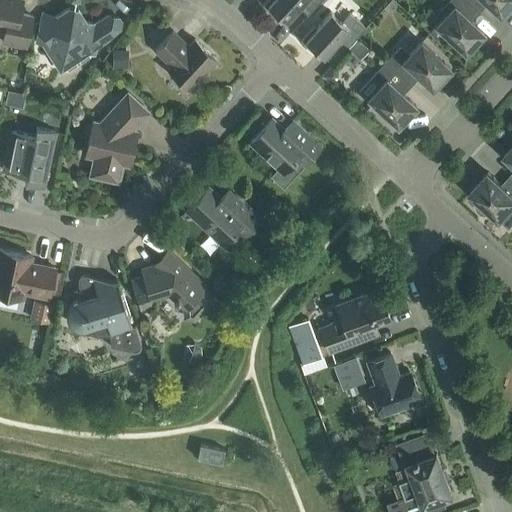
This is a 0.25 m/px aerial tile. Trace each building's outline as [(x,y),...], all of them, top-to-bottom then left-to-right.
[(0,0),(0,28),(4,29),(2,41),(25,46),(32,16),(19,13),(22,0),(0,0)] [(255,0),(282,24),(301,3),(310,11),(320,0),(265,0),(262,4),(257,0),(255,0)] [(466,0),(448,0),(453,5),(435,24),(465,52),(483,32),(467,17),(475,8),(466,0)] [(511,0),(466,0),(475,8),(482,0),(483,0),(500,15),(511,1),(511,0)] [(36,42),(43,43),(60,69),(67,71),(94,54),(96,43),(99,44),(107,39),(120,22),(117,18),(106,16),(94,23),(85,22),(78,10),(68,8),(54,17),(43,15),(43,13),(42,12),(36,42)] [(294,33),(293,34),(319,59),(339,37),(348,46),(365,27),(349,12),(341,21),(330,11),(316,27),(313,25),(300,39),(294,33)] [(172,30),(154,49),(170,64),(167,68),(191,90),(206,74),(203,72),(216,58),(194,39),(188,45),(172,30)] [(358,40),(350,49),(361,60),(369,51),(358,40)] [(385,61),(407,81),(415,73),(432,88),(450,68),(420,40),(409,53),(400,45),(385,61)] [(399,90),(407,81),(385,61),(370,77),(379,85),(367,98),(397,125),(416,105),(399,90)] [(92,175),(117,181),(122,163),(129,164),(133,144),(128,143),(131,129),(148,111),(127,92),(99,122),(93,121),(85,154),(96,157),(92,175)] [(303,163),(320,144),(292,118),(282,128),(271,118),(249,141),(278,167),(271,175),(284,187),(304,165),(303,163)] [(26,174),(24,182),(43,186),(55,131),(36,127),(34,135),(10,130),(2,169),(26,174)] [(511,145),(503,155),(511,162),(511,145)] [(511,178),(504,187),(487,172),(469,192),(477,200),(476,205),(477,209),(481,213),(486,214),(490,212),(499,220),(511,207),(511,178)] [(243,235),(260,216),(228,186),(219,196),(207,186),(186,210),(222,243),(236,229),(243,235)] [(31,255),(0,248),(0,292),(22,297),(23,291),(48,297),(55,267),(29,262),(31,255)] [(206,286),(168,251),(162,258),(161,258),(163,264),(156,266),(156,264),(140,269),(142,276),(130,279),(140,310),(153,306),(150,296),(157,294),(157,292),(169,288),(177,295),(173,300),(175,302),(176,301),(184,308),(181,311),(182,312),(183,310),(184,318),(194,321),(212,302),(201,291),(206,286)] [(77,281),(77,282),(77,284),(77,285),(78,286),(79,287),(80,289),(81,289),(82,290),(83,291),(82,297),(75,300),(72,301),(71,303),(69,305),(68,307),(67,309),(66,312),(66,314),(67,317),(68,319),(69,321),(70,323),(72,325),(74,326),(77,327),(77,329),(76,329),(75,330),(93,334),(94,332),(107,328),(113,346),(136,352),(137,352),(139,351),(140,350),(141,349),(141,347),(141,346),(135,328),(132,329),(129,319),(131,319),(124,299),(123,300),(117,281),(87,275),(86,274),(84,274),(83,275),(82,275),(80,276),(79,277),(78,278),(78,279),(77,281)] [(389,315),(378,287),(335,303),(341,319),(319,327),(328,352),(361,339),(357,327),(389,315)] [(293,363),(308,362),(307,349),(292,351),(293,363)] [(379,414),(420,399),(409,371),(398,375),(390,352),(366,360),(375,384),(369,386),(379,414)] [(402,511),(424,511),(444,505),(442,499),(452,495),(436,453),(420,459),(420,458),(415,459),(408,440),(397,444),(403,461),(406,460),(412,476),(399,481),(405,497),(398,499),(402,511)] [(224,448),(199,443),(196,457),(221,462),(224,448)]
